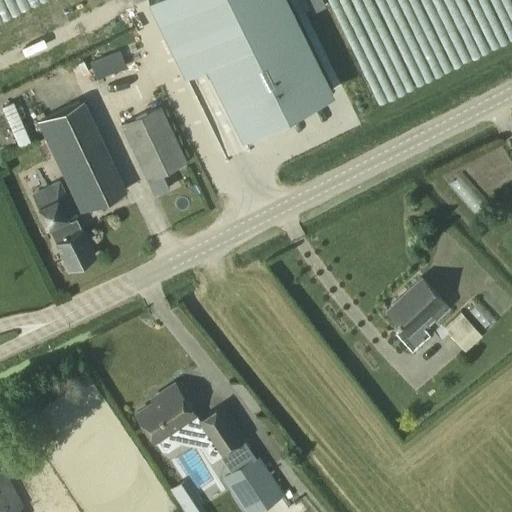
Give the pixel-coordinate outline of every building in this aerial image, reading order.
[(193,81),(214,70),(249,142),(339,98),(291,0),(175,0),(158,9),(193,81)] [(90,62),(96,77),(126,65),(120,50),(90,62)] [(16,146),(29,142),(16,100),(3,103),(16,146)] [(160,106),(120,125),(154,195),(169,189),(163,174),(186,163),(160,106)] [(81,107),(40,128),(48,143),(49,143),(56,159),(55,159),(80,213),(127,191),(101,137),(98,138),(88,120),(81,107)] [(58,184),(33,197),(50,232),(76,219),(58,184)] [(81,230),(76,219),(50,232),(55,243),(68,269),(95,256),(82,230),(81,230)] [(0,287),(20,278),(0,231),(0,287)] [(421,278),(386,310),(407,333),(430,311),(435,317),(447,306),(421,278)] [(460,313),(443,329),(464,351),(481,336),(460,313)] [(208,438),(197,420),(193,414),(174,385),(158,395),(160,398),(136,413),(154,440),(156,439),(161,447),(167,448),(178,441),(197,445),(199,444),(208,438)] [(210,441),(220,456),(244,440),(220,404),(197,420),(210,441)] [(256,458),(244,440),(220,456),(232,474),(224,479),(246,511),(255,511),(282,494),(258,457),(256,458)] [(0,511),(9,511),(21,506),(1,469),(0,469),(0,511)]
